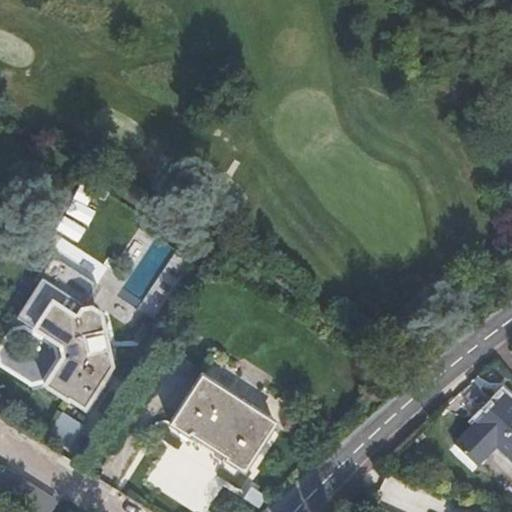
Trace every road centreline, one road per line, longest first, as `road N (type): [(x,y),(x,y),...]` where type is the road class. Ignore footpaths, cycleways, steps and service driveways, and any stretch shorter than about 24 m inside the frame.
road 1 (residential): [(296,511),(511,319)]
road 2 (residential): [(105,511),(0,442)]
